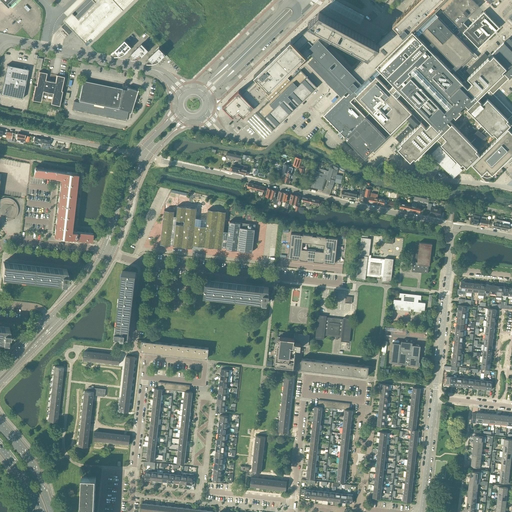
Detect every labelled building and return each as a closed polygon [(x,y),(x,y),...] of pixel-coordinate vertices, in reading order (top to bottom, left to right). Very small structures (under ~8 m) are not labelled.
[(87,44),(133,0),(84,0),(64,20),(66,22),(62,26),(66,30),(69,34),(73,30),(87,44)] [(249,87),(249,88),(250,88),(250,89),(244,95),(239,90),(228,100),(223,106),(226,109),(233,116),(239,111),(244,116),(254,106),(264,96),(269,101),(258,111),(274,128),(287,116),(294,109),(297,106),(317,87),(301,70),(290,80),(285,76),(297,65),(311,51),(314,54),(312,55),(314,57),(314,58),(309,63),(318,73),(322,77),(327,72),(328,71),(327,71),(328,69),(340,82),(339,83),(341,85),(343,84),(345,86),(351,92),(346,97),(344,95),(323,115),(329,121),(343,136),(345,137),(346,139),(365,158),(365,157),(372,150),(374,152),(393,134),(408,119),(416,127),(413,131),(412,130),(408,125),(396,137),(395,138),(397,140),(399,142),(410,131),(411,132),(400,143),(401,144),(398,148),(398,147),(397,148),(401,152),(400,153),(396,149),(394,151),(402,160),(405,157),(402,154),(403,153),(410,161),(411,161),(411,160),(414,157),(415,158),(415,159),(416,158),(418,156),(436,139),(458,161),(456,163),(439,146),(436,149),(431,154),(454,178),(462,170),(460,168),(462,165),(461,164),(462,164),(463,163),(466,166),(466,167),(467,166),(474,159),(476,160),(472,164),(471,164),(482,175),(483,176),(487,180),(492,176),(511,155),(511,133),(508,129),(507,129),(480,156),(479,155),(479,154),(475,150),(477,149),(477,150),(477,149),(476,148),(481,144),(492,134),(493,134),(494,133),(497,136),(497,137),(507,128),(510,124),(506,120),(507,120),(508,119),(508,120),(508,119),(510,117),(511,115),(511,112),(500,101),(500,100),(493,93),(495,92),(496,91),(506,81),(509,78),(508,78),(506,76),(507,75),(507,76),(508,75),(509,75),(510,74),(510,73),(507,70),(506,70),(507,69),(507,70),(511,65),(511,64),(511,50),(504,42),(492,54),(493,55),(490,59),(489,58),(489,57),(488,57),(487,56),(484,53),(470,66),(466,70),(467,71),(464,74),(463,73),(461,71),(460,70),(473,57),(471,54),(473,53),(474,52),(468,46),(473,50),(474,49),(477,46),(478,48),(479,47),(494,32),(496,30),(498,28),(499,27),(499,28),(499,27),(484,11),(483,11),(483,12),(468,27),(464,23),(463,22),(458,26),(459,27),(458,27),(456,29),(453,32),(438,16),(437,16),(436,18),(425,29),(422,31),(423,32),(417,36),(413,32),(445,0),(415,0),(392,22),(397,27),(390,33),(386,37),(385,37),(385,36),(384,36),(383,36),(382,36),(382,37),(381,37),(381,38),(382,39),(382,40),(383,40),(379,44),(319,12),(308,23),(314,26),(304,36),(303,35),(302,35),(301,36),(301,37),(301,38),(302,39),(295,45),(290,40),(276,54),(265,64),(254,75),(259,80),(252,86),(252,85),(251,85),(250,85),(250,86),(249,86),(249,87)] [(336,0),(332,0),(329,7),(360,24),(365,15),(336,0)] [(453,0),(443,11),(443,10),(443,11),(458,27),(459,27),(458,26),(463,22),(479,7),(472,0),(453,0)] [(114,50),(116,53),(118,55),(119,56),(120,56),(121,55),(123,55),(124,54),(125,53),(126,53),(127,52),(128,51),(128,50),(131,47),(125,40),(114,50)] [(131,54),(133,56),(135,58),(136,59),(137,59),(138,59),(139,58),(141,58),(142,57),(143,56),(144,55),(145,54),(148,50),(142,43),(131,54)] [(166,54),(159,47),(148,57),(153,62),(153,61),(153,63),(154,63),(155,62),(156,62),(157,62),(158,61),(159,61),(160,60),(161,59),(163,58),(162,58),(162,57),(166,54)] [(12,66),(6,95),(27,99),(33,70),(27,69),(12,66)] [(36,85),(35,85),(32,100),(39,101),(40,101),(41,94),(53,97),(52,104),(59,106),(62,91),(61,91),(64,76),(56,75),(55,82),(49,81),(45,80),(47,73),(39,71),(36,85)] [(83,80),(79,102),(74,101),(72,109),(126,121),(128,111),(131,111),(130,112),(131,112),(138,89),(137,89),(137,90),(127,87),(126,89),(83,80)] [(273,130),(257,113),(249,122),(265,138),(273,130)] [(16,133),(15,133),(15,134),(14,136),(16,136),(16,139),(19,139),(19,141),(23,142),(23,140),(24,140),(25,135),(17,133),(16,133)] [(41,147),(40,147),(48,149),(48,145),(49,146),(50,140),(42,139),(41,144),(41,147)] [(424,153),(417,159),(421,164),(428,157),(424,153)] [(230,171),(238,173),(240,165),(233,163),(232,169),(231,168),(230,171)] [(240,165),(238,173),(246,175),(247,175),(248,172),(246,172),(248,167),(240,165)] [(285,165),(282,175),(285,176),(283,181),(288,183),(288,182),(290,183),(290,181),(289,181),(293,168),(289,167),(289,166),(285,165)] [(426,165),(424,171),(435,176),(437,170),(426,165)] [(309,166),(308,169),(306,168),(304,176),(312,178),(314,171),(311,170),(312,167),(309,166)] [(92,240),(93,233),(71,231),(78,173),(34,168),(34,175),(61,178),(54,236),(92,240)] [(310,186),(319,189),(322,190),(326,177),(330,178),(327,188),(332,189),(335,180),(334,180),(337,170),(333,169),(331,174),(327,173),(327,174),(314,171),(312,178),(310,186)] [(337,175),(334,182),(340,184),(343,176),(337,175)] [(265,187),(257,185),(255,189),(256,189),(256,192),(258,193),(262,194),(263,191),(264,191),(265,187)] [(349,198),(351,185),(351,186),(348,186),(348,188),(348,187),(347,190),(343,189),(342,191),(341,196),(349,198)] [(351,185),(349,198),(356,199),(357,194),(360,194),(361,191),(357,190),(357,192),(353,191),(354,186),(351,185)] [(370,197),(369,200),(368,200),(368,201),(376,203),(378,194),(371,193),(370,197)] [(378,194),(376,203),(384,205),(385,200),(377,198),(378,194)] [(303,196),(302,201),(306,202),(305,205),(310,206),(311,198),(303,196)] [(311,198),(310,206),(312,206),(312,205),(318,207),(318,204),(319,200),(311,198)] [(411,203),(411,205),(410,210),(419,212),(420,207),(413,206),(414,204),(411,203)] [(428,203),(427,209),(430,210),(429,214),(439,216),(440,216),(441,209),(431,207),(432,204),(428,203)] [(164,210),(160,244),(170,245),(171,244),(173,244),(173,246),(192,248),(193,245),(204,246),(222,248),(222,247),(226,248),(226,249),(252,252),(254,240),(255,229),(255,224),(229,221),(228,232),(224,231),(226,211),(208,209),(207,219),(196,218),(197,208),(177,206),(176,216),(174,216),(174,211),(164,210)] [(472,215),(471,223),(478,224),(480,216),(472,215)] [(480,225),(488,226),(489,220),(486,219),(487,218),(481,217),(480,225)] [(501,229),(502,220),(499,220),(494,219),(494,222),(493,227),(501,229)] [(502,220),(501,229),(508,230),(509,226),(511,226),(511,225),(511,223),(509,223),(510,222),(507,221),(502,220)] [(291,233),(288,258),(298,259),(298,258),(300,259),(307,260),(314,260),(314,261),(318,261),(323,262),(323,261),(325,262),(335,263),(335,261),(336,250),(338,238),(329,237),(329,238),(326,238),(326,236),(316,235),(316,236),(313,236),(313,235),(307,234),(303,234),(303,235),(300,235),(300,234),(294,233),(291,233)] [(382,281),(391,282),(390,282),(393,259),(384,258),(385,258),(385,259),(371,257),(371,255),(369,254),(371,238),(361,237),(359,255),(357,278),(356,278),(365,279),(365,275),(377,276),(377,279),(379,279),(379,277),(383,277),(382,281)] [(412,271),(422,272),(428,273),(429,265),(430,265),(432,243),(419,242),(419,244),(415,244),(412,271)] [(67,272),(67,269),(3,262),(2,276),(16,278),(65,283),(66,280),(71,281),(72,281),(73,273),(72,273),(72,274),(66,273),(66,272),(67,272)] [(115,334),(114,338),(128,340),(129,336),(129,335),(129,331),(131,313),(134,285),(136,273),(136,272),(131,272),(127,271),(122,271),(115,334)] [(204,294),(268,301),(271,302),(273,292),(272,292),(273,291),(273,289),(273,288),(272,288),(269,288),(269,287),(268,287),(206,280),(204,294)] [(425,310),(425,303),(418,302),(418,299),(421,299),(421,295),(400,293),(399,297),(402,297),(401,300),(394,299),(393,308),(400,309),(400,308),(403,308),(403,309),(411,310),(411,309),(414,309),(413,311),(421,312),(421,310),(425,310)] [(341,341),(349,342),(349,341),(352,319),(352,318),(343,317),(343,318),(343,319),(326,317),(326,316),(327,316),(318,315),(316,338),(315,338),(324,339),(324,335),(336,336),(336,339),(338,339),(338,337),(341,337),(341,340),(341,341)] [(10,328),(0,326),(0,340),(8,341),(8,339),(14,339),(14,340),(15,332),(9,331),(9,330),(10,328)] [(294,338),(280,337),(278,337),(278,339),(276,355),(275,359),(276,359),(275,362),(275,365),(275,366),(293,368),(294,360),(295,350),(299,350),(299,351),(300,351),(301,345),(308,346),(309,335),(295,333),(294,338)] [(419,365),(420,361),(419,361),(420,345),(412,344),(412,345),(412,342),(408,342),(408,340),(406,339),(405,341),(401,341),(401,343),(400,343),(392,342),(390,362),(398,363),(405,364),(405,363),(405,364),(419,365)] [(157,352),(158,342),(142,340),(141,345),(141,350),(157,352)] [(174,354),(175,344),(158,342),(157,352),(174,354)] [(175,344),(174,354),(191,356),(192,346),(175,344)] [(192,346),(191,356),(207,358),(209,348),(192,346)] [(119,364),(120,355),(119,356),(84,352),(85,351),(84,351),(83,360),(119,364)] [(129,412),(132,380),(135,357),(126,356),(127,356),(121,411),(120,411),(129,412)] [(317,370),(318,360),(302,358),(301,368),(317,370)] [(318,360),(317,370),(334,372),(335,362),(318,360)] [(335,362),(334,372),(351,374),(352,364),(335,362)] [(352,364),(351,374),(367,376),(368,371),(369,366),(352,364)] [(221,368),(220,375),(229,375),(230,366),(222,365),(222,368),(221,368)] [(57,422),(57,421),(56,421),(62,367),(63,367),(54,366),(48,421),(57,422)] [(287,432),(286,432),(292,377),(294,377),(285,376),(278,431),(287,432)] [(455,386),(456,380),(456,377),(450,377),(447,376),(446,384),(449,384),(449,385),(455,386)] [(106,389),(88,387),(88,391),(93,392),(96,392),(96,395),(105,396),(106,389)] [(86,446),(93,392),(88,391),(85,390),(79,446),(88,447),(88,446),(86,446)] [(472,413),(471,422),(476,422),(476,421),(482,422),(483,413),(477,412),(477,413),(472,413)] [(95,431),(94,431),(93,440),(129,444),(130,435),(130,437),(94,433),(95,431)] [(252,471),(261,472),(265,436),(256,435),(256,436),(257,436),(253,471),(252,471)] [(150,480),(151,472),(152,466),(152,462),(144,461),(144,466),(146,466),(146,465),(150,466),(150,469),(149,469),(148,471),(145,471),(145,474),(143,474),(142,478),(144,479),(150,480)] [(94,511),(94,508),(96,474),(82,474),(81,487),(80,511),(94,511)] [(186,484),(192,484),(195,484),(196,477),(187,476),(186,484)] [(286,482),(255,479),(251,478),(252,477),(251,477),(250,486),(286,490),(287,481),(286,482)] [(311,490),(301,489),(300,494),(304,495),(304,497),(310,498),(311,490)]
